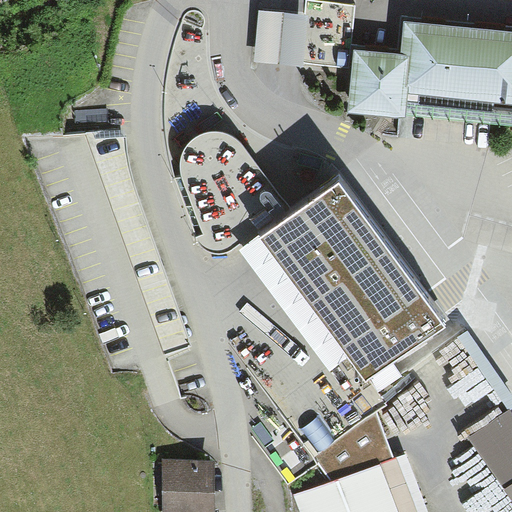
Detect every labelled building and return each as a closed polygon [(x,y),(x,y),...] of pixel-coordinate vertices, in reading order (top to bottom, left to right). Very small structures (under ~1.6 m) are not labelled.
[(259,10),(257,64),(308,66),(310,11),(259,10)] [(404,58),(351,54),(346,111),(404,116),(406,93),(511,101),(511,31),(407,23),(404,58)] [(113,131),(88,139),(162,349),(187,340),(113,131)] [(291,212),(238,146),(219,132),(198,134),(182,146),(176,162),(176,173),(249,437),(294,494),(402,455),(368,394),(253,240),(291,212)] [(253,240),(368,394),(450,333),(336,179),(291,212),(253,240)] [(511,420),(506,412),(466,440),(511,504),(511,420)] [(422,511),(402,455),(294,494),(300,511),(422,511)] [(207,511),(209,464),(158,463),(157,511),(207,511)]
